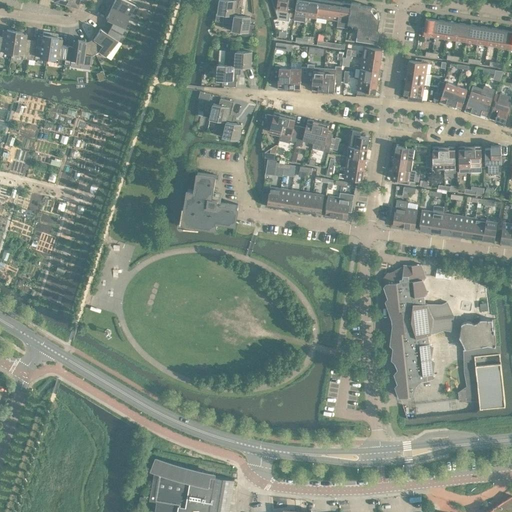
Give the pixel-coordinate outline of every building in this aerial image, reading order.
[(111,0),(109,5),(108,5),(129,15),(134,4),(141,7),(144,0),(111,0)] [(219,0),(217,12),(224,13),(227,14),(227,13),(240,15),(241,9),(238,9),(239,0),(219,0)] [(272,0),(278,19),(288,20),(290,11),(292,11),(293,0),(272,0)] [(305,21),(305,15),(307,0),(296,0),(294,19),(305,21)] [(318,0),(307,0),(305,15),(316,17),(318,0)] [(318,0),(316,17),(327,18),(329,0),(318,0)] [(329,0),(327,18),(338,20),(340,1),(331,0),(329,0)] [(347,28),(348,23),(351,3),(340,1),(338,20),(337,26),(347,28)] [(351,2),(351,3),(348,23),(357,24),(358,26),(357,35),(356,41),(377,44),(378,38),(379,29),(378,28),(379,18),(378,17),(371,8),(371,6),(360,4),(360,3),(351,2)] [(124,25),(129,15),(108,5),(108,6),(106,14),(107,15),(105,18),(115,22),(112,28),(125,35),(128,27),(124,25)] [(222,28),(242,31),(242,30),(248,31),(250,17),(243,16),(243,17),(240,16),(240,15),(227,13),(227,14),(224,13),(222,28)] [(434,37),(437,19),(426,18),(424,31),(423,35),(434,37)] [(434,37),(445,38),(447,21),(437,19),(434,37)] [(455,40),(458,23),(447,21),(445,38),(455,40)] [(455,40),(466,42),(469,24),(458,23),(455,40)] [(479,26),(469,24),(466,42),(477,43),(479,26)] [(479,26),(477,43),(487,45),(488,43),(490,27),(479,26)] [(490,27),(488,43),(487,45),(498,46),(501,29),(490,27)] [(91,37),(93,38),(89,40),(94,53),(98,51),(105,56),(116,40),(120,42),(125,35),(112,28),(109,34),(100,28),(98,31),(97,30),(91,37)] [(0,50),(11,52),(14,30),(6,29),(6,30),(2,29),(1,38),(0,37),(0,50)] [(501,29),(498,46),(509,48),(511,31),(501,29)] [(22,54),(22,58),(28,59),(30,42),(24,41),(25,33),(21,32),(21,31),(14,30),(11,52),(22,54)] [(35,56),(46,57),(50,32),(42,31),(42,35),(38,35),(36,43),(30,42),(28,59),(34,59),(35,56)] [(61,37),(57,36),(57,33),(50,32),(46,57),(58,59),(57,63),(63,64),(66,47),(60,46),(61,37)] [(91,55),(94,53),(89,40),(85,42),(85,40),(77,39),(77,40),(73,40),(72,48),(66,47),(63,64),(69,65),(70,61),(90,64),(91,55)] [(362,57),(380,60),(382,49),(364,46),(362,57)] [(225,49),(224,64),(227,64),(227,65),(241,66),(241,65),(244,65),(244,66),(250,66),(251,52),(245,51),(225,49)] [(350,55),(346,55),(346,57),(343,57),(342,65),(349,66),(350,55)] [(362,57),(360,68),(379,70),(380,60),(362,57)] [(409,60),(407,71),(426,74),(427,63),(409,60)] [(218,63),(217,79),(222,79),(222,85),(236,86),(237,71),(240,71),(240,72),(241,66),(227,65),(227,64),(224,64),(218,63)] [(307,67),(306,82),(312,83),(312,91),(323,92),(324,68),(314,67),(314,64),(308,63),(307,67)] [(289,90),(290,69),(280,68),(280,65),(275,65),(270,80),(278,80),(277,89),(289,90)] [(301,82),(306,82),(307,67),(301,66),(301,69),(290,69),(289,90),(300,91),(301,82)] [(335,66),(335,69),(324,68),(323,92),(334,93),(335,84),(340,85),(342,66),(335,66)] [(359,78),(377,81),(379,70),(360,68),(359,78)] [(406,79),(405,81),(429,85),(431,74),(426,74),(407,71),(406,79)] [(377,81),(359,78),(356,95),(366,96),(367,91),(376,93),(377,81)] [(428,89),(429,85),(405,81),(403,93),(408,93),(407,99),(422,100),(424,88),(428,89)] [(439,102),(449,106),(456,85),(446,82),(439,102)] [(456,85),(449,106),(460,109),(467,89),(456,85)] [(464,110),(474,114),(481,94),(470,90),(464,110)] [(494,102),(489,116),(495,118),(494,120),(504,124),(508,112),(511,113),(511,114),(510,96),(500,92),(500,94),(497,101),(495,100),(494,102)] [(481,94),(474,114),(485,117),(492,97),(481,94)] [(209,117),(216,119),(219,119),(232,122),(234,116),(233,116),(230,116),(233,101),(220,98),(219,104),(213,102),(209,117)] [(266,114),(267,127),(270,127),(269,132),(280,134),(285,113),(274,111),(273,115),(266,114)] [(290,140),(296,141),(300,126),(294,125),(296,116),(285,113),(280,134),(279,140),(289,143),(290,140)] [(232,137),(238,139),(241,124),(235,123),(235,124),(232,123),(232,122),(219,119),(216,119),(212,133),(232,138),(232,137)] [(301,146),(302,143),(303,140),(313,143),(318,121),(307,119),(305,127),(300,126),(296,141),(295,145),(301,146)] [(329,149),(333,134),(327,132),(329,124),(318,121),(313,143),(312,148),(328,152),(329,149)] [(351,129),(349,145),(367,148),(368,137),(360,136),(361,131),(351,129),(350,129),(351,129)] [(394,156),(413,159),(415,144),(416,143),(405,141),(404,146),(396,145),(394,156)] [(349,145),(347,156),(365,159),(367,148),(349,145)] [(488,174),(498,173),(505,157),(504,157),(501,157),(500,145),(490,145),(491,148),(485,148),(485,172),(488,172),(488,174)] [(433,168),(444,168),(443,146),(432,147),(433,168)] [(443,146),(444,168),(455,167),(455,153),(455,146),(443,146)] [(470,171),(469,146),(458,146),(459,150),(459,171),(470,171)] [(481,146),(469,146),(470,171),(481,171),(481,148),(481,146)] [(347,156),(345,167),(364,169),(365,159),(347,156)] [(394,156),(393,167),(411,170),(413,159),(394,156)] [(277,159),(274,159),(268,158),(267,158),(265,172),(274,174),(277,159)] [(338,176),(344,177),(362,180),(364,169),(345,167),(344,174),(339,173),(338,176)] [(397,179),(396,182),(409,184),(409,181),(414,181),(416,170),(411,170),(393,167),(391,178),(397,179)] [(217,221),(235,223),(238,205),(217,202),(218,198),(218,194),(213,193),(216,175),(198,172),(195,190),(188,189),(187,197),(186,197),(184,206),(183,206),(181,220),(184,225),(198,227),(199,225),(216,228),(217,221)] [(267,205),(278,206),(281,188),(270,186),(267,205)] [(288,208),(291,189),(281,188),(278,206),(288,208)] [(288,208),(299,210),(302,191),(291,189),(288,208)] [(310,211),(313,193),(302,191),(299,210),(310,211)] [(341,219),(347,219),(348,211),(351,212),(354,194),(340,192),(339,197),(336,215),(341,216),(341,219)] [(324,194),(313,193),(310,211),(321,213),(324,194)] [(336,215),(339,197),(328,195),(325,216),(330,217),(331,215),(336,215)] [(406,207),(395,205),(395,207),(393,223),(392,226),(398,227),(398,225),(403,226),(406,207)] [(440,231),(443,213),(444,207),(433,205),(432,211),(430,230),(440,231)] [(417,209),(406,207),(403,226),(409,226),(409,229),(414,230),(417,209)] [(424,229),(430,230),(432,211),(421,209),(418,230),(424,231),(424,229)] [(454,214),(443,213),(440,231),(451,233),(454,214)] [(454,214),(451,233),(462,234),(464,216),(454,214)] [(472,236),(475,217),(464,216),(462,234),(472,236)] [(483,238),(486,219),(475,217),(472,236),(482,238),(483,238)] [(497,221),(486,219),(483,238),(482,238),(481,240),(488,241),(489,239),(494,239),(497,221)] [(506,244),(511,244),(511,242),(511,236),(511,223),(503,222),(500,240),(506,241),(506,244)] [(422,279),(425,276),(420,264),(408,265),(403,265),(403,266),(403,272),(395,276),(391,273),(387,273),(384,278),(387,284),(384,286),(389,298),(386,301),(393,318),(393,322),(393,326),(390,344),(394,347),(393,359),(396,361),(398,368),(398,370),(395,373),(398,383),(396,386),(400,397),(412,395),(415,385),(421,379),(432,378),(432,374),(434,359),(432,345),(429,343),(428,334),(444,329),(449,331),(452,316),(446,302),(441,304),(425,303),(424,294),(426,291),(422,279)] [(451,279),(453,269),(441,267),(437,266),(435,276),(451,279)] [(473,316),(465,315),(461,318),(459,329),(464,343),(482,339),(493,340),(494,335),(491,314),(479,313),(473,316)] [(465,372),(466,380),(467,386),(459,392),(460,400),(479,399),(480,408),(505,405),(499,347),(487,344),(464,349),(465,372)] [(156,501),(154,511),(228,511),(234,477),(213,474),(214,469),(198,466),(191,464),(179,461),(169,457),(158,454),(152,468),(155,469),(149,500),(156,501)] [(511,511),(511,495),(485,511),(441,511),(439,511),(438,511),(511,511)]
